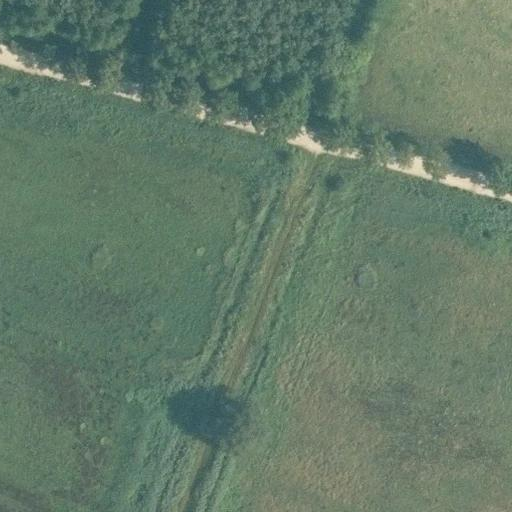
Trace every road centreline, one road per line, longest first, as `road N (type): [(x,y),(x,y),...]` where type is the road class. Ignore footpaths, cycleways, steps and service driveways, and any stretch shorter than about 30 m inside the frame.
road 1 (track): [(0,57),(511,190)]
road 2 (track): [(176,511),(315,143)]
